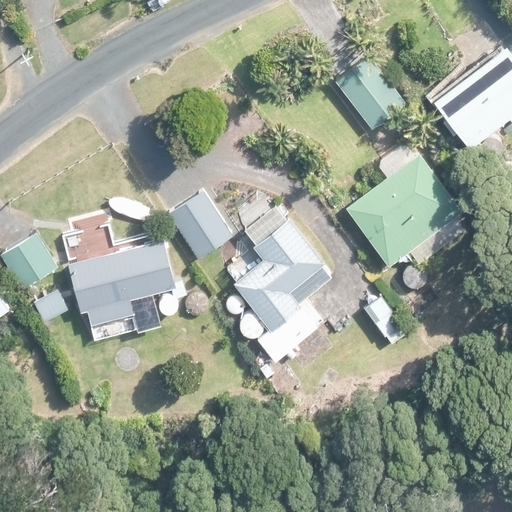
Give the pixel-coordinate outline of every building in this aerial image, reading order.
[(481,140),(511,116),(511,117),(511,40),(510,38),(442,93),(481,140)] [(413,98),(374,49),(336,79),(375,128),(413,98)] [(394,264),(415,249),(422,258),(480,216),(473,206),(428,145),(416,130),(380,156),(391,172),(349,203),(394,264)] [(238,230),(206,188),(171,214),(203,256),(238,230)] [(337,269),(280,202),(247,230),(255,240),(223,268),(272,326),(261,335),(281,358),(323,322),(303,298),(337,269)] [(69,262),(43,227),(4,255),(30,290),(69,262)] [(170,236),(74,259),(86,309),(94,307),(98,321),(124,314),(128,331),(167,322),(159,289),(182,283),(170,236)] [(0,315),(14,305),(0,285),(0,315)] [(413,326),(383,290),(366,304),(396,340),(413,326)]
